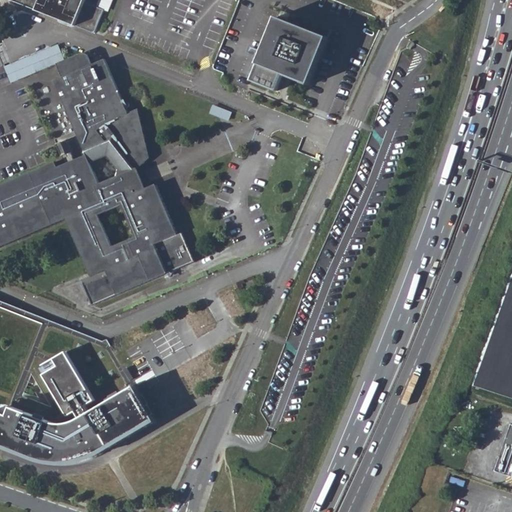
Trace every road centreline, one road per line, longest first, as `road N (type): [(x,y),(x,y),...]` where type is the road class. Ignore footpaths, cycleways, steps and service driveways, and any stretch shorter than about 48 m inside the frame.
road 1 (residential): [(205,455),(393,33),(436,0)]
road 2 (trunk): [(347,511),(443,295),(511,102)]
road 3 (trunk): [(448,211),(322,511)]
road 4 (trunk): [(499,0),(444,183),(448,211)]
road 5 (trunk): [(511,19),(448,211)]
